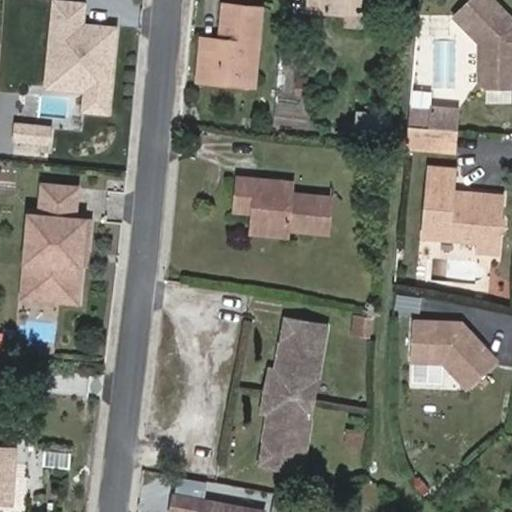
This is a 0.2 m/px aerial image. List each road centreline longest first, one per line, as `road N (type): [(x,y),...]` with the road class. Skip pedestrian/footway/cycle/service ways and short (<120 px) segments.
road 1 (residential): [(170,0),(112,511)]
road 2 (unknown): [(126,384),(34,375),(0,380)]
